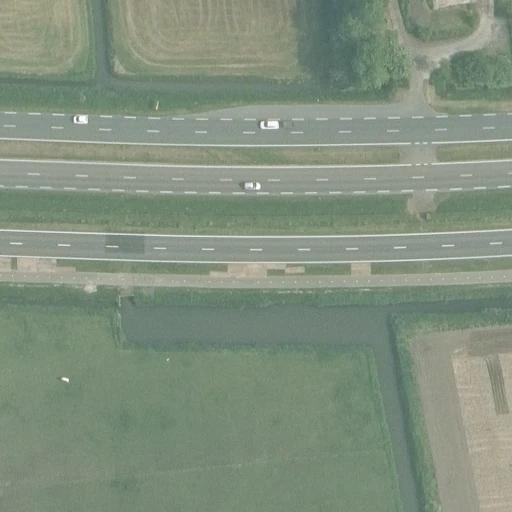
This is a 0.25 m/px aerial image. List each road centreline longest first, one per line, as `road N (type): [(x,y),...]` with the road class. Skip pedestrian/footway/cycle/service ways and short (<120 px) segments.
road 1 (primary): [(511,125),(344,133),(0,125)]
road 2 (primary): [(0,174),(158,180),(511,172)]
